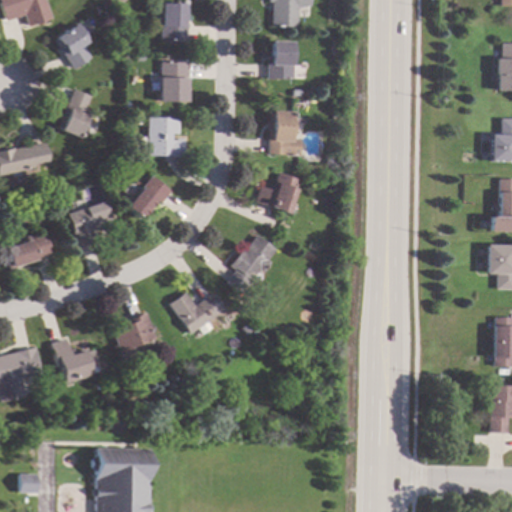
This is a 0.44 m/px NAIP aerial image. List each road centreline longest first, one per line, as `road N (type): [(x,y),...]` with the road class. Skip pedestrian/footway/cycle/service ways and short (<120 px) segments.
road 1 (secondary): [(387,0),(382,511)]
road 2 (residential): [(159,259),(208,184),(219,0)]
road 3 (residential): [(159,259),(113,282),(0,316)]
road 4 (residential): [(383,477),(511,478)]
